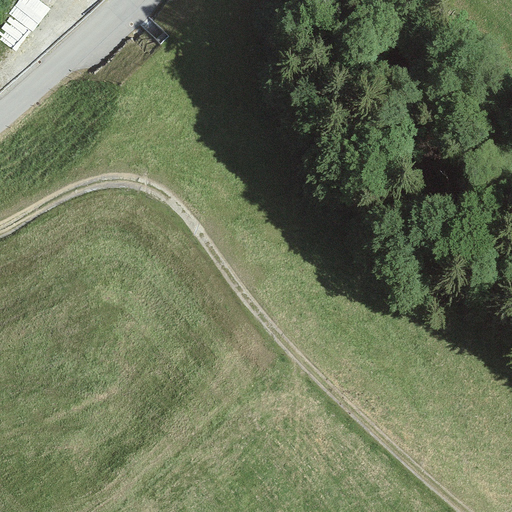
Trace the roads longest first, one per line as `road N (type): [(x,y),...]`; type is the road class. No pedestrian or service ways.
road 1 (track): [(0,231),(90,185),(129,182),(165,196),(275,334),(458,511)]
road 2 (unclassified): [(0,116),(129,0)]
